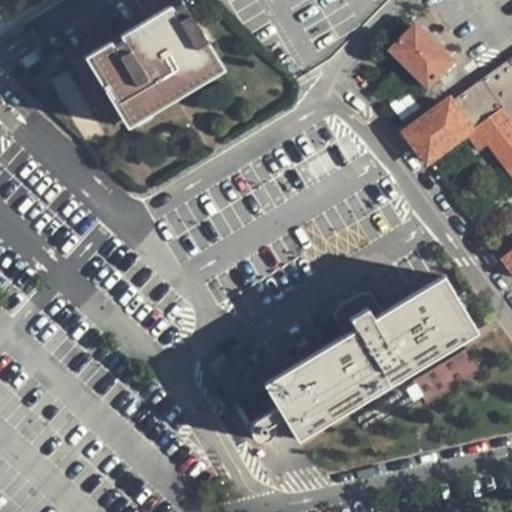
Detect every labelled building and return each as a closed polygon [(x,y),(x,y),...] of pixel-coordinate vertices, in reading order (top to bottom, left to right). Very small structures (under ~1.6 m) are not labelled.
[(226,67),(186,0),(176,0),(86,53),(129,125),(226,67)] [(433,89),(461,60),(419,20),(391,49),(433,89)] [(511,245),(500,254),(511,269),(511,54),(458,94),(456,91),(405,129),(431,164),(472,134),(482,147),(493,139),(511,165),(511,245)] [(422,103),(408,86),(384,103),(398,121),(422,103)] [(480,329),(445,273),(375,316),(368,306),(350,316),(356,327),(264,382),(279,404),(263,413),(228,352),(212,362),(250,428),(253,428),(254,431),(256,434),(259,437),(264,437),(269,437),(273,434),(275,432),(277,427),(277,424),(276,421),(285,415),(298,437),(480,329)] [(479,370),(466,351),(414,383),(426,403),(479,370)]
